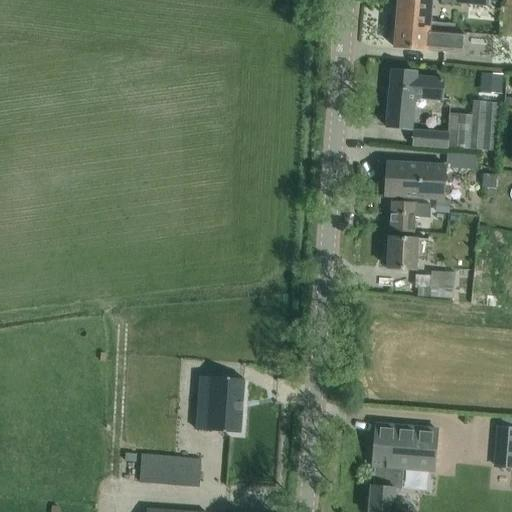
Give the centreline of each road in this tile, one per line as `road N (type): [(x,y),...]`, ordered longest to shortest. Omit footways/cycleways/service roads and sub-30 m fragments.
road 1 (unclassified): [(305,511),(346,0)]
road 2 (unknown): [(511,366),(460,351),(319,338)]
